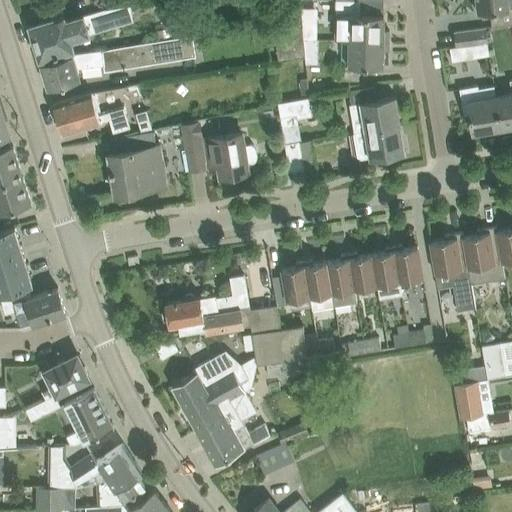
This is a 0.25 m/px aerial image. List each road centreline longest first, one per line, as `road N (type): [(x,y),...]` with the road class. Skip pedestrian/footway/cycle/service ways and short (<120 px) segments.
road 1 (unclassified): [(71,246),(449,181)]
road 2 (tertiary): [(71,246),(0,18)]
road 3 (tertiary): [(204,511),(139,416),(95,318)]
road 4 (residential): [(449,181),(419,0)]
